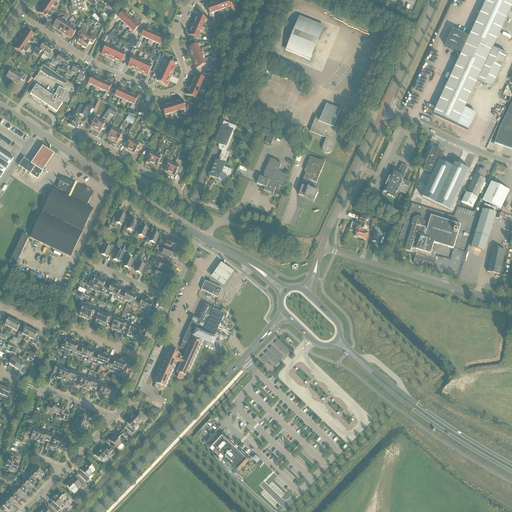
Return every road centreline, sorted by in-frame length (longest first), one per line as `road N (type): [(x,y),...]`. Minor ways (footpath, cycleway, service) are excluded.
road 1 (secondary): [(96,511),(260,340)]
road 2 (residential): [(18,13),(89,60),(161,93),(183,74),(177,32)]
road 3 (secondary): [(332,344),(412,409),(511,471)]
road 4 (secondary): [(511,464),(384,379),(339,337)]
road 5 (unclassified): [(511,303),(321,248)]
road 6 (residential): [(215,219),(185,206),(177,185),(91,136),(71,154)]
road 7 (secondary): [(321,248),(385,107)]
road 8 (tertiary): [(199,236),(71,154)]
road 9 (unclassified): [(511,164),(385,107)]
road 10 (unknown): [(416,122),(473,0)]
